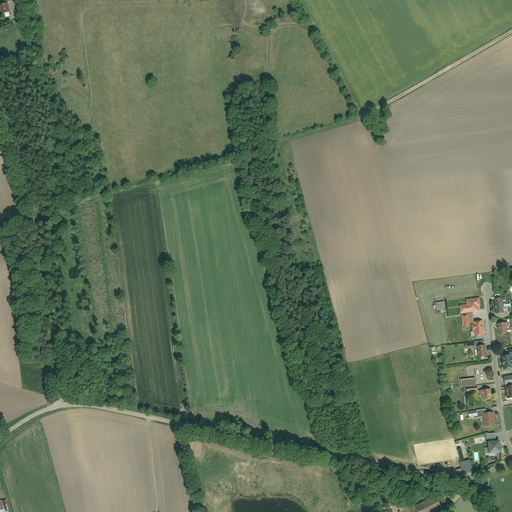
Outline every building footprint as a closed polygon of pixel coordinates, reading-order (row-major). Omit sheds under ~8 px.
[(7,3),(0,5),(0,6),(2,15),(10,13),(10,12),(19,9),(16,2),(8,4),(7,3)] [(461,307),(461,314),(479,313),(479,307),(481,307),(481,300),(467,300),(467,307),(461,307)] [(495,301),(496,309),(495,310),(496,319),(509,318),(509,308),(505,309),(504,300),(495,301)] [(436,303),(437,312),(445,312),(444,303),(436,303)] [(474,323),(475,338),(484,337),(484,322),(474,323)] [(499,325),(499,335),(507,335),(507,325),(499,325)] [(464,348),(465,354),(476,353),(477,360),(485,359),(484,347),(464,348)] [(511,355),(503,356),(504,370),(511,369),(511,355)] [(481,391),(482,401),(493,401),(492,391),(481,391)] [(483,418),(484,427),(496,426),(495,414),(489,414),(489,410),(470,411),(470,418),(483,418)] [(499,442),(488,443),(489,454),(500,453),(499,442)] [(457,450),(460,462),(465,461),(462,449),(457,450)] [(435,495),(413,506),(416,511),(441,511),(443,511),(435,495)]
